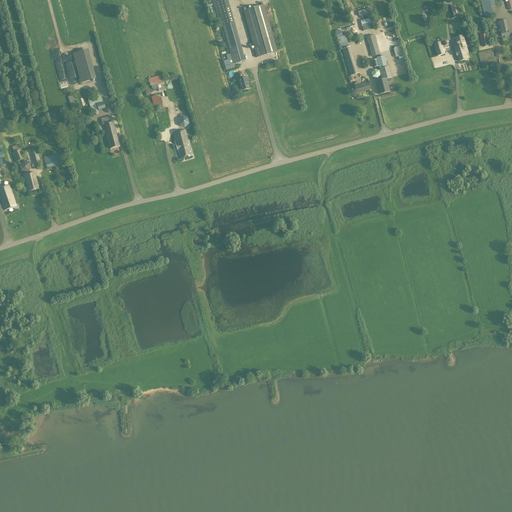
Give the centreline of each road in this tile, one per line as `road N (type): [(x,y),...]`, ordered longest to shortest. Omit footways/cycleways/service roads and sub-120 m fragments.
road 1 (tertiary): [(0,249),(128,204),(511,106)]
road 2 (track): [(49,0),(73,85),(101,81),(139,202)]
